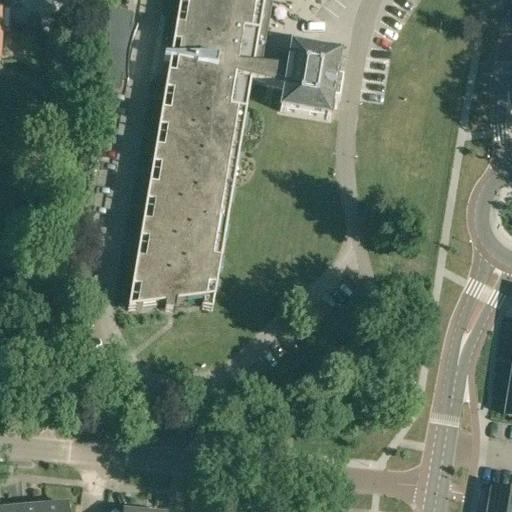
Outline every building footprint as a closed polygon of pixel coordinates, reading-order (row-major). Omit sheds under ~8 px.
[(180,0),(128,312),(165,307),(164,312),(175,314),(177,306),(203,303),(202,310),(212,312),(251,82),(285,91),(281,113),(329,121),(333,99),(334,99),(337,78),(340,56),(292,48),(288,70),(262,67),(273,5),(266,0),(180,0)] [(0,31),(9,32),(11,10),(10,10),(0,8),(0,31)] [(108,89),(121,91),(123,77),(128,77),(128,73),(129,63),(130,54),(132,45),(134,36),(138,27),(137,27),(135,32),(131,30),(134,16),(109,12),(108,89)] [(275,428),(299,430),(300,420),(276,418),(275,428)] [(511,511),(511,496),(495,494),(491,511),(511,511)]
